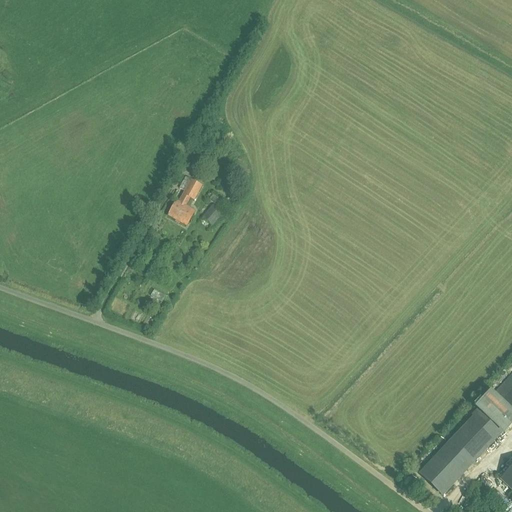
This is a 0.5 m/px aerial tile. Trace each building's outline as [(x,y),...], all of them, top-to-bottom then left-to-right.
[(195,162),(205,147),(199,143),(190,159),(195,162)] [(190,180),(185,177),(179,189),(184,191),(178,202),(176,201),(168,216),(186,226),(194,211),(186,207),(190,199),(194,201),(202,186),(190,179),(190,180)] [(212,226),(228,207),(213,195),(209,200),(213,204),(202,217),(212,226)] [(511,373),(502,384),(482,404),(471,416),(472,417),(418,474),(443,497),(504,433),(505,434),(511,425),(511,373)] [(511,470),(503,479),(511,487),(511,470)] [(460,497),(473,488),(469,482),(456,491),(460,497)]
